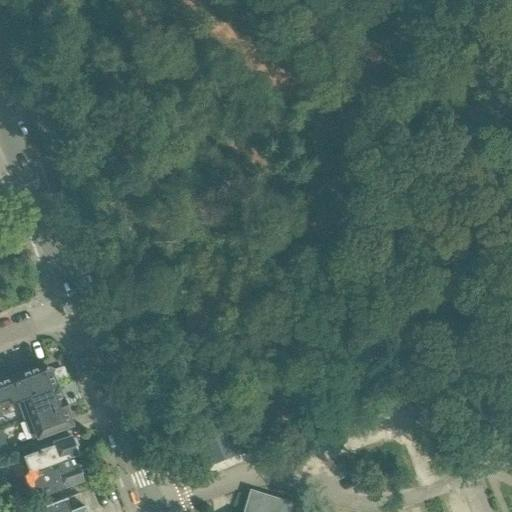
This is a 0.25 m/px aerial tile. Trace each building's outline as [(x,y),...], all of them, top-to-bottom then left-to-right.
[(55,387),(50,373),(38,368),(0,381),(0,408),(57,387),(56,387),(55,387)] [(25,421),(61,407),(59,402),(61,401),(61,399),(57,387),(0,408),(0,409),(18,403),(25,421)] [(185,403),(210,465),(244,451),(219,389),(185,403)] [(61,407),(25,421),(32,440),(71,426),(66,414),(65,412),(63,413),(61,407)] [(0,452),(1,456),(9,453),(1,430),(0,430),(0,452)] [(37,470),(72,457),(77,455),(75,450),(78,444),(76,439),(71,438),(70,436),(38,446),(40,452),(17,460),(17,462),(21,473),(23,475),(37,470)] [(76,466),(72,457),(37,470),(23,475),(27,487),(41,482),(46,494),(81,481),(80,479),(89,476),(84,462),(76,466)] [(313,511),(314,510),(250,491),(244,511),(313,511)] [(80,507),(79,493),(27,511),(25,511),(25,510),(21,511),(15,511),(15,510),(7,511),(86,511),(84,506),(80,507)]
